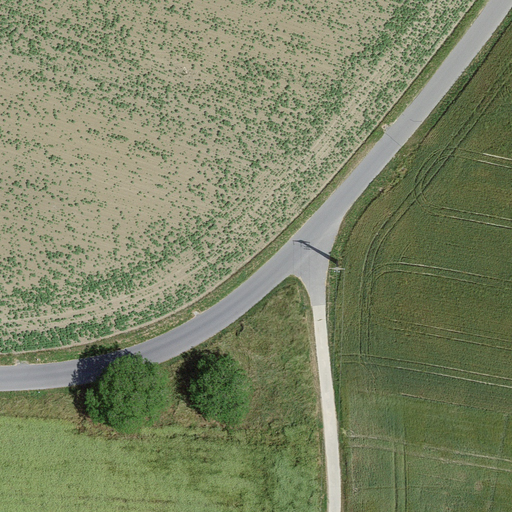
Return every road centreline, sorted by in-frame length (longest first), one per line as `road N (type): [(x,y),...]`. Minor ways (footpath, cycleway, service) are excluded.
road 1 (residential): [(507,0),(321,229),(213,320),(124,360),(0,379)]
road 2 (track): [(321,229),(339,511)]
